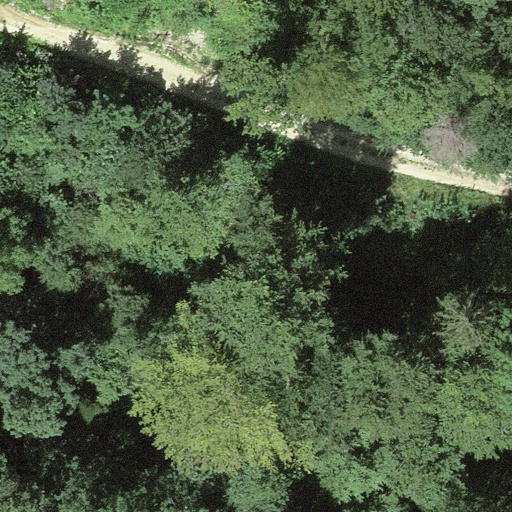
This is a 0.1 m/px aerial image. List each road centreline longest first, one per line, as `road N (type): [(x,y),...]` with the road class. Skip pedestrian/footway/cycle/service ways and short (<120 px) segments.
road 1 (track): [(511,187),(217,103),(0,30)]
road 2 (track): [(511,217),(438,238),(294,244),(137,226),(0,261)]
